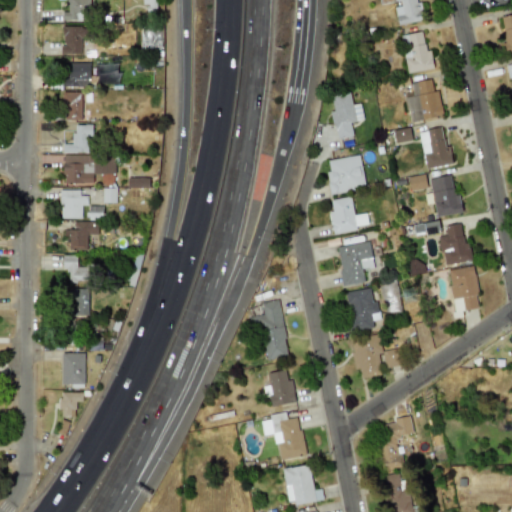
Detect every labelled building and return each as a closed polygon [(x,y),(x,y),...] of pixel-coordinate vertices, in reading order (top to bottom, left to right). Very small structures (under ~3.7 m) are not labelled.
[(64,0),(64,19),(88,19),(88,0),(64,0)] [(157,0),(142,0),(142,11),(157,11),(157,0)] [(397,24),(422,20),(419,2),(415,2),(414,0),(395,0),(396,4),(393,4),(397,24)] [(511,52),(511,14),(498,17),(505,54),(511,52)] [(61,54),(83,54),(83,26),(61,26),(61,54)] [(432,69),(430,49),(424,50),(421,32),(400,34),(405,72),(432,69)] [(69,86),(93,85),(92,62),(68,63),(69,86)] [(442,116),(437,90),(432,91),(430,79),(410,82),(412,96),(404,97),(408,122),(442,116)] [(63,91),(63,120),(81,120),(81,91),(63,91)] [(335,138),(351,136),(349,121),(362,120),(359,103),(351,104),(349,92),(330,95),(332,111),(331,111),(335,138)] [(73,124),(73,143),(63,143),(63,152),(84,152),(84,143),(92,143),(92,124),(73,124)] [(424,168),(451,163),(448,145),(443,146),(440,127),(418,131),(424,168)] [(410,140),(408,128),(392,130),(394,142),(410,140)] [(93,154),(63,154),(63,184),(93,184),(93,154)] [(328,193),(363,188),(359,155),(327,159),(328,171),(325,171),(328,193)] [(410,190),(426,187),(423,174),(407,177),(410,190)] [(461,212),(458,193),(452,194),(450,175),(429,178),(434,216),(461,212)] [(116,201),(116,188),(103,188),(103,201),(116,201)] [(59,190),(59,217),(81,217),(81,209),(86,209),(86,190),(59,190)] [(330,199),(331,211),(328,211),(331,232),(367,227),(365,213),(352,215),(350,196),(330,199)] [(89,218),(102,218),(102,206),(89,206),(89,218)] [(64,230),(64,249),(88,249),(88,231),(97,231),(97,222),(74,222),(74,230),(64,230)] [(444,226),(445,234),(438,236),(443,265),(471,260),(467,242),(463,242),(459,223),(444,226)] [(336,246),(341,285),(363,282),(361,268),(372,267),(369,242),(336,246)] [(63,282),(86,282),(86,265),(78,265),(78,255),(63,255),(63,282)] [(448,268),(453,317),(461,316),(461,310),(478,308),(473,265),(448,268)] [(71,315),(89,315),(89,288),(71,288),(71,315)] [(372,326),(371,320),(378,319),(376,300),(371,301),(369,288),(344,291),(349,329),(372,326)] [(285,357),(280,301),(255,303),(261,359),(285,357)] [(80,321),(63,321),(63,344),(80,344),(80,321)] [(396,348),(380,350),(378,334),(349,338),(354,369),(358,368),(360,377),(381,374),(380,368),(398,365),(396,348)] [(61,387),(85,387),(85,353),(61,353),(61,387)] [(291,378),(287,379),(286,370),(267,372),(270,405),(294,403),(291,378)] [(58,416),(79,416),(79,392),(58,392),(58,416)] [(277,459),(304,456),(298,416),(286,418),(285,412),(268,414),(269,419),(260,421),(262,435),(273,433),(277,459)] [(411,434),(409,415),(393,417),(393,423),(376,425),(380,469),(401,467),(400,453),(397,453),(395,436),(411,434)] [(286,504),(322,499),(320,488),(311,489),(308,464),(281,468),(286,504)] [(511,472),(466,472),(465,485),(511,486),(511,472)] [(387,511),(410,511),(408,489),(399,490),(397,473),(383,474),(387,511)]
